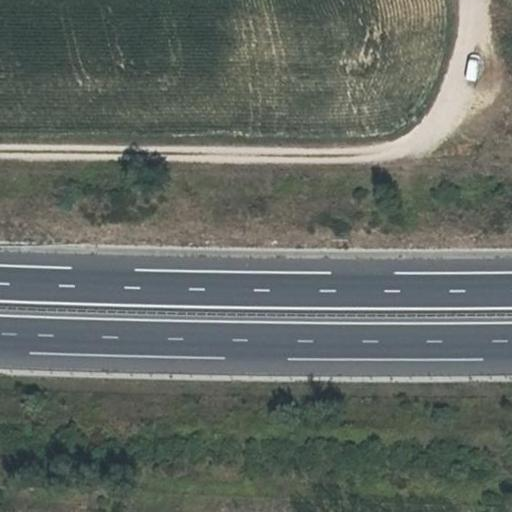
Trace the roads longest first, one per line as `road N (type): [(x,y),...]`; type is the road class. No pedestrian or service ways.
road 1 (motorway): [(0,333),(511,340)]
road 2 (motorway): [(511,289),(0,282)]
